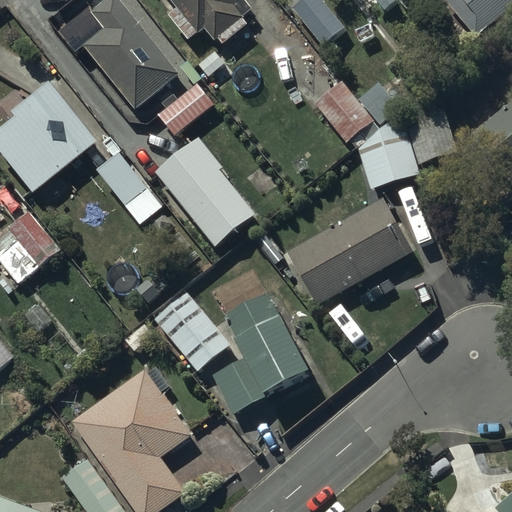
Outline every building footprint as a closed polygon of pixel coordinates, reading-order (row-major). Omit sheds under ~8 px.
[(183,77),(120,0),(115,0),(96,17),(108,31),(87,48),(139,113),(183,77)] [(256,11),(247,0),(171,0),(180,11),(172,18),(192,43),(201,36),(202,38),(209,32),(218,45),(222,42),(226,47),(237,39),(246,50),(262,38),(247,19),(256,11)] [(511,0),(443,0),(477,40),(511,11),(511,0)] [(226,47),(224,48),(201,67),(217,87),(235,73),(226,61),(232,56),(226,47)] [(355,155),(360,150),(372,192),(421,178),(418,167),(460,156),(448,110),(406,121),(404,113),(416,104),(392,79),(359,108),(341,87),(335,92),(333,89),(314,105),(355,155)] [(200,86),(199,87),(161,118),(178,139),(218,108),(200,86)] [(101,145),(54,87),(18,117),(21,121),(0,138),(0,151),(39,198),(33,203),(41,212),(57,199),(48,188),(101,145)] [(511,107),(474,138),(510,183),(511,181),(511,107)] [(218,251),(260,218),(227,178),(230,175),(202,140),(158,176),(218,251)] [(167,211),(123,157),(101,174),(145,229),(150,225),(160,236),(174,225),(164,213),(167,211)] [(0,198),(13,188),(0,172),(0,198)] [(415,254),(383,200),(290,255),(321,308),(415,254)] [(32,214),(11,230),(20,241),(0,257),(0,260),(22,288),(64,253),(32,214)] [(233,347),(191,297),(158,323),(201,375),(233,347)] [(271,297),(229,320),(270,400),(315,375),(271,297)] [(0,373),(16,360),(0,339),(0,373)] [(216,378),(217,379),(236,417),(261,405),(241,366),(216,378)] [(66,481),(68,483),(88,511),(166,511),(189,496),(164,461),(195,440),(164,395),(173,389),(160,370),(150,377),(148,373),(75,424),(99,458),(66,481)] [(511,511),(511,498),(497,511),(511,511)] [(35,511),(0,499),(0,511),(35,511)]
